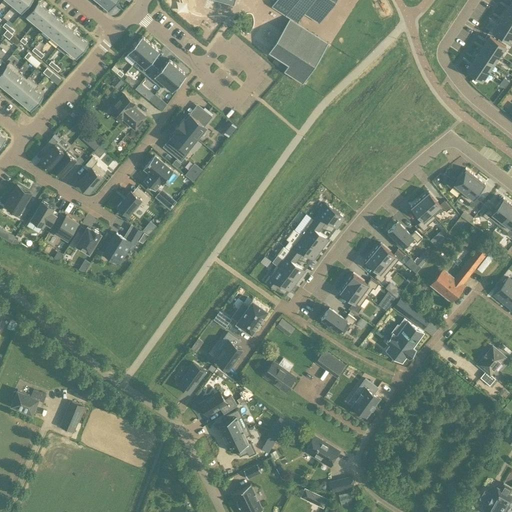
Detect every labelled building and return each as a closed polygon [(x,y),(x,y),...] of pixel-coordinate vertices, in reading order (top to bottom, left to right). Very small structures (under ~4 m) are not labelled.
[(31,0),(17,0),(13,5),(22,11),(31,0)] [(102,0),(100,2),(108,9),(109,10),(116,0),(102,0)] [(216,0),(234,5),(235,0),(274,0),(271,6),(290,18),(268,51),(288,64),(283,71),(285,72),(303,83),(328,43),(297,23),(303,13),(319,23),(334,0),(216,0)] [(26,15),(35,22),(47,8),(38,1),(26,15)] [(511,7),(509,6),(503,14),(511,19),(511,7)] [(35,22),(43,29),(55,15),(47,8),(35,22)] [(511,19),(503,14),(498,23),(511,32),(511,19)] [(55,15),(43,29),(52,36),(63,21),(55,15)] [(60,43),(72,28),(63,21),(52,36),(60,43)] [(511,32),(498,23),(492,31),(508,42),(511,36),(511,32)] [(69,50),(80,35),(72,28),(60,43),(69,50)] [(89,42),(80,35),(69,50),(77,57),(89,42)] [(142,35),(127,52),(128,53),(136,60),(151,43),(142,35)] [(489,37),(483,45),(498,57),(505,49),(489,37)] [(151,43),(136,60),(140,63),(137,67),(146,75),(155,65),(150,62),(160,51),(151,43)] [(483,45),(477,53),(492,65),(498,57),(483,45)] [(477,53),(471,61),(486,73),(492,65),(477,53)] [(30,61),(30,62),(31,63),(35,58),(31,54),(27,59),(30,61)] [(155,65),(146,75),(160,87),(163,83),(177,66),(169,59),(159,69),(155,65)] [(4,86),(4,87),(19,69),(9,61),(0,72),(0,83),(1,84),(1,83),(4,86)] [(471,61),(465,70),(480,81),(486,73),(471,61)] [(177,66),(163,83),(172,91),(187,74),(177,66)] [(19,69),(4,87),(7,89),(9,90),(10,91),(13,94),(26,78),(18,71),(19,69)] [(34,87),(35,88),(38,84),(37,84),(28,76),(26,78),(13,94),(16,97),(17,96),(18,98),(19,99),(22,101),(34,87)] [(123,81),(117,76),(111,83),(117,88),(123,81)] [(43,95),(35,88),(34,87),(22,101),(31,109),(31,110),(34,107),(33,106),(35,105),(37,103),(36,103),(38,101),(43,95)] [(149,100),(154,103),(159,97),(155,93),(149,100)] [(124,94),(110,109),(122,119),(123,118),(135,129),(145,117),(133,106),(135,104),(124,94)] [(195,118),(190,113),(185,119),(184,118),(184,117),(179,124),(197,138),(206,127),(204,125),(212,116),(203,108),(195,118)] [(422,141),(435,130),(417,109),(411,113),(407,108),(400,114),(404,119),(404,120),(422,141)] [(221,132),(228,137),(236,127),(230,122),(221,132)] [(174,131),(175,131),(171,137),(176,141),(169,150),(181,161),(189,151),(187,149),(197,138),(179,124),(173,130),(174,131)] [(387,155),(391,150),(400,160),(410,151),(393,132),(387,137),(382,132),(373,140),(387,155)] [(51,169),(52,167),(66,150),(57,142),(58,140),(52,136),(44,146),(49,150),(40,160),(51,169)] [(96,140),(91,146),(95,149),(100,144),(96,140)] [(370,146),(355,161),(376,182),(386,172),(379,165),(376,162),(381,157),(370,146)] [(52,167),(61,176),(70,166),(75,170),(83,160),(79,156),(77,157),(67,148),(66,150),(52,167)] [(78,182),(89,191),(105,172),(95,163),(97,160),(92,156),(83,166),(88,170),(78,182)] [(172,172),(153,156),(142,169),(149,175),(143,182),(155,192),(161,184),(162,185),(172,172)] [(172,163),(177,167),(181,162),(176,158),(172,163)] [(195,162),(186,174),(195,180),(203,168),(195,162)] [(452,176),(446,184),(450,187),(452,186),(461,193),(462,193),(475,176),(465,168),(456,179),(452,176)] [(346,183),(341,189),(355,203),(364,193),(355,184),(360,179),(350,170),(342,179),(346,183)] [(440,173),(432,180),(436,185),(444,178),(440,173)] [(461,193),(460,195),(470,203),(468,204),(473,208),(479,200),(475,197),(485,183),(475,176),(462,193),(461,193)] [(17,216),(23,220),(29,209),(24,206),(31,193),(17,185),(5,205),(19,214),(17,216)] [(171,208),(177,200),(163,188),(157,195),(171,208)] [(150,197),(140,189),(135,194),(130,190),(117,206),(128,215),(132,210),(134,212),(140,204),(143,206),(150,197)] [(428,191),(419,199),(434,215),(443,207),(446,211),(450,207),(444,200),(439,203),(428,191)] [(488,207),(482,215),(487,219),(488,217),(498,225),(511,206),(511,204),(503,197),(493,211),(488,207)] [(419,199),(410,206),(421,219),(417,223),(424,230),(429,226),(427,224),(436,217),(434,215),(419,199)] [(52,212),(54,207),(42,200),(31,219),(27,226),(39,233),(43,226),(46,222),(51,225),(57,215),(52,212)] [(318,214),(313,219),(321,225),(325,219),(336,227),(340,222),(339,221),(342,216),(341,216),(326,204),(325,203),(318,214)] [(511,206),(498,225),(507,232),(506,234),(511,238),(511,235),(511,206)] [(291,226),(297,231),(310,217),(304,212),(291,226)] [(53,224),(59,227),(56,232),(68,239),(78,222),(66,215),(64,219),(59,216),(53,224)] [(309,225),(302,235),(318,247),(322,243),(323,244),(327,239),(328,239),(317,231),(321,225),(313,219),(309,225)] [(397,221),(387,231),(405,248),(414,238),(417,242),(422,237),(415,230),(410,234),(397,221)] [(101,233),(92,228),(92,229),(87,226),(83,233),(78,230),(69,244),(75,248),(77,245),(89,252),(96,242),(97,243),(101,236),(100,235),(101,233)] [(138,237),(127,231),(124,237),(116,232),(104,252),(115,259),(119,252),(123,254),(131,242),(133,244),(138,237)] [(144,232),(139,240),(142,242),(149,234),(144,232)] [(440,232),(431,238),(434,243),(443,238),(440,232)] [(467,234),(462,239),(468,243),(472,238),(467,234)] [(294,245),(290,250),(298,256),(302,251),(312,259),(313,258),(317,253),(315,252),(318,247),(302,235),(294,245)] [(380,242),(373,251),(391,267),(399,258),(401,260),(404,255),(397,249),(393,253),(380,242)] [(453,277),(441,292),(452,300),(463,285),(462,285),(487,254),(478,247),(454,278),(453,277)] [(409,256),(404,262),(416,272),(430,254),(424,249),(415,260),(409,256)] [(286,256),(278,266),(279,267),(294,278),(295,279),(298,274),(300,276),(304,270),(293,262),(298,256),(290,250),(286,256)] [(373,251),(365,260),(378,271),(374,276),(382,282),(386,277),(384,276),(391,267),(373,251)] [(270,276),(266,282),(274,288),(278,282),(289,290),(293,284),(291,283),(295,279),(294,278),(279,267),(278,266),(270,276)] [(442,269),(431,283),(441,292),(453,277),(442,269)] [(353,272),(346,282),(366,296),(373,287),(374,289),(378,283),(370,277),(367,282),(353,272)] [(507,277),(493,294),(502,301),(504,299),(503,299),(511,288),(511,280),(509,278),(507,277)] [(396,296),(401,290),(390,280),(385,285),(396,296)] [(346,282),(339,292),(353,301),(350,306),(358,312),(361,307),(359,306),(366,296),(346,282)] [(389,304),(395,295),(385,288),(379,297),(389,304)] [(511,288),(503,299),(504,299),(511,306),(511,305),(511,288)] [(347,312),(334,303),(340,295),(334,291),(325,303),(344,316),(347,312)] [(238,310),(233,318),(238,322),(237,323),(252,334),(269,311),(254,300),(253,301),(244,314),(238,310)] [(409,303),(402,313),(414,322),(421,312),(409,303)] [(329,307),(321,318),(343,334),(350,323),(352,324),(356,319),(348,313),(344,318),(329,307)] [(214,319),(225,326),(231,318),(220,310),(214,319)] [(281,318),(277,325),(281,328),(286,322),(281,318)] [(391,344),(387,350),(402,361),(406,355),(408,357),(414,349),(411,347),(423,332),(404,318),(399,325),(397,324),(391,332),(392,334),(387,341),(391,344)] [(230,342),(217,361),(230,370),(244,350),(238,346),(241,342),(241,341),(230,333),(226,338),(230,342)] [(194,343),(191,348),(196,351),(199,346),(194,343)] [(491,372),(506,354),(493,344),(487,351),(484,355),(484,356),(478,362),(486,369),(481,376),(491,383),(495,378),(491,375),(492,373),(491,372)] [(317,360),(337,375),(344,364),(324,350),(317,360)] [(285,392),(295,377),(273,361),(262,376),(285,392)] [(206,371),(193,362),(177,385),(189,394),(206,371)] [(358,395),(351,406),(357,410),(356,411),(363,415),(363,414),(365,415),(378,396),(372,392),(376,386),(363,378),(353,392),(358,395)] [(74,394),(88,400),(91,392),(78,386),(74,394)] [(31,395),(17,389),(16,392),(15,391),(11,399),(13,399),(10,405),(32,414),(38,400),(43,401),(46,394),(33,389),(31,395)] [(220,407),(224,413),(237,404),(231,395),(225,399),(219,390),(200,403),(208,415),(220,407)] [(74,432),(85,406),(70,400),(59,426),(74,432)] [(229,419),(218,424),(223,434),(222,434),(224,439),(248,427),(238,408),(226,414),(229,419)] [(280,416),(277,420),(284,424),(287,420),(280,416)] [(274,426),(271,431),(278,435),(281,430),(274,426)] [(248,427),(224,439),(226,441),(231,451),(236,449),(239,456),(247,452),(249,456),(256,452),(251,441),(249,442),(246,436),(251,434),(248,427)] [(330,466),(339,451),(314,436),(304,451),(330,466)] [(268,452),(271,447),(264,443),(261,448),(268,452)] [(250,467),(244,470),(247,477),(248,479),(261,472),(256,464),(250,467)] [(354,486),(352,476),(328,481),(330,491),(354,486)] [(255,511),(263,509),(250,483),(234,491),(244,511),(255,511)] [(492,495),(488,492),(483,500),(488,503),(483,510),(486,511),(505,511),(506,511),(507,511),(510,506),(509,506),(511,501),(511,495),(508,493),(511,487),(503,483),(500,489),(497,487),(492,495)] [(323,506),(327,497),(305,487),(301,495),(323,506)]
